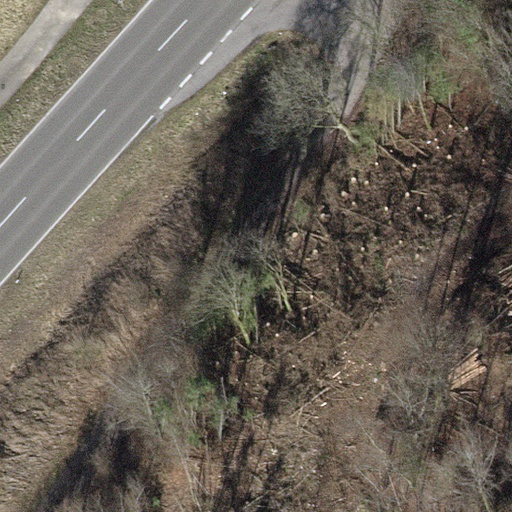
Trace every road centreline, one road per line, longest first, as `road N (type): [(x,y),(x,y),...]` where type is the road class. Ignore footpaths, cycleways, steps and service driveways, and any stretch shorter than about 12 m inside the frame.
road 1 (track): [(373,0),(311,162),(52,511)]
road 2 (primary): [(164,0),(0,184)]
